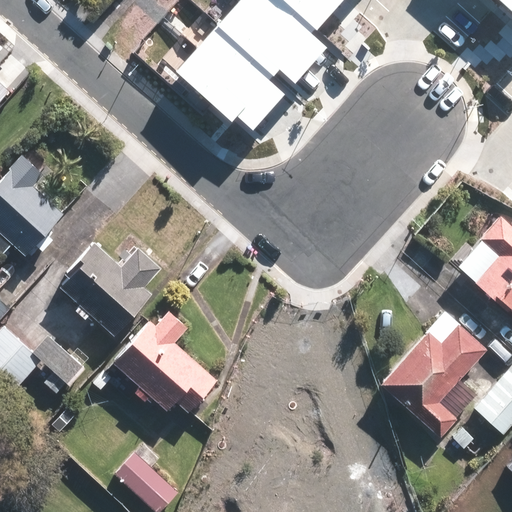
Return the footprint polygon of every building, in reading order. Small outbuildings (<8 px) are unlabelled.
[(242,0),(176,71),(230,120),(235,114),(251,129),(284,94),(269,80),(280,68),(295,82),(327,48),(311,33),(342,0),(242,0)] [(511,0),(496,0),(511,14),(511,0)] [(0,101),(13,87),(0,74),(0,101)] [(45,169),(24,150),(0,176),(0,227),(27,252),(65,209),(34,182),(45,169)] [(511,305),(511,222),(501,213),(481,236),(499,252),(475,280),(508,308),(511,305)] [(114,331),(152,290),(145,283),(162,263),(139,242),(122,261),(95,236),(66,267),(70,271),(60,282),(114,331)] [(0,313),(9,304),(0,295),(0,313)] [(176,336),(188,323),(169,305),(156,320),(151,316),(114,357),(140,381),(135,386),(145,395),(150,390),(167,405),(176,395),(189,408),(219,375),(176,336)] [(380,380),(441,434),(478,393),(460,377),(489,346),(446,308),(380,380)] [(42,356),(5,323),(0,327),(0,374),(15,387),(42,356)] [(47,332),(34,347),(73,380),(86,365),(47,332)] [(511,364),(475,404),(503,429),(511,418),(511,364)] [(284,474),(326,474),(326,481),(342,481),(342,474),(358,474),(358,405),(285,405),(285,393),(250,393),(250,474),(268,474),(268,482),(284,482),(284,474)] [(144,441),(136,449),(152,463),(160,455),(144,441)] [(178,488),(135,448),(115,470),(158,510),(178,488)]
